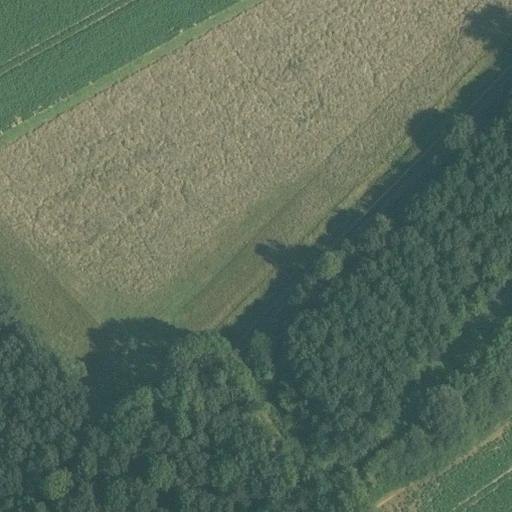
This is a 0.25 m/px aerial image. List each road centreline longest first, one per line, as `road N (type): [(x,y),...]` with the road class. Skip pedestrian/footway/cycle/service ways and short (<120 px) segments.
road 1 (track): [(511,71),(228,354)]
road 2 (track): [(228,354),(74,511)]
road 3 (track): [(334,511),(228,354)]
